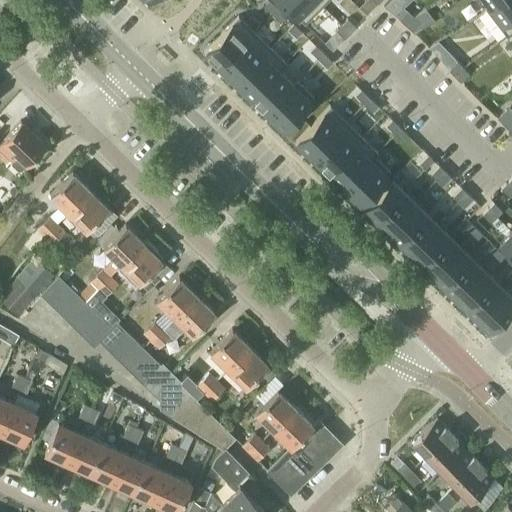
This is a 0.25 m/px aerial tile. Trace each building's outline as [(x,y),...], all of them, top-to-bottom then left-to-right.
[(271,0),(267,0),(264,4),(273,12),(278,7),(271,0)] [(318,0),(282,0),(305,22),(323,4),(318,0)] [(511,0),(495,0),(487,7),(507,34),(511,29),(511,0)] [(278,7),(273,12),(281,21),(287,15),(278,7)] [(409,14),(401,23),(407,28),(415,20),(409,14)] [(239,15),(204,50),(221,66),(255,30),(239,15)] [(348,17),(342,23),(351,31),(356,25),(348,17)] [(415,20),(407,28),(413,34),(421,25),(415,20)] [(294,22),(288,27),(297,36),(302,30),(294,22)] [(342,23),(337,29),(345,37),(351,31),(342,23)] [(255,30),(221,66),(236,81),(270,45),(255,30)] [(316,43),(310,49),(319,58),(325,52),(316,43)] [(270,45),(236,81),(251,96),(286,61),(270,45)] [(325,52),(319,58),(328,66),(333,60),(325,52)] [(36,67),(45,75),(56,64),(48,55),(36,67)] [(286,61),(251,96),(267,111),(298,79),(297,78),(294,82),(280,68),(287,61),(286,61)] [(458,61),(450,70),(455,76),(464,67),(458,61)] [(464,67),(455,76),(461,81),(469,72),(464,67)] [(298,79),(267,111),(283,127),(314,95),(298,79)] [(361,88),(356,94),(364,102),(370,96),(361,88)] [(370,96),(364,102),(373,110),(379,104),(370,96)] [(331,104),(296,139),(312,155),(347,120),(331,104)] [(511,113),(503,121),(508,127),(511,123),(511,113)] [(392,118),(387,124),(395,132),(401,126),(392,118)] [(0,142),(0,146),(11,157),(10,160),(16,165),(21,166),(25,162),(26,163),(45,143),(21,120),(0,142)] [(347,120),(312,155),(328,170),(362,135),(347,120)] [(401,126),(395,132),(404,141),(409,135),(401,126)] [(362,135),(328,170),(343,185),(378,150),(362,135)] [(378,150),(343,185),(360,201),(391,169),(375,154),(378,151),(378,150)] [(428,153),(420,162),(426,167),(434,159),(428,153)] [(440,164),(431,173),(437,178),(445,170),(440,164)] [(50,192),(68,210),(91,187),(73,169),(50,192)] [(445,170),(437,178),(443,184),(451,175),(445,170)] [(392,178),(364,206),(376,218),(404,189),(392,178)] [(511,185),(507,181),(502,187),(510,195),(511,193),(511,185)] [(462,186),(454,194),(459,200),(468,191),(462,186)] [(91,187),(68,210),(86,228),(109,205),(91,187)] [(404,189),(376,218),(388,229),(415,200),(404,189)] [(468,191),(459,200),(465,206),(473,197),(468,191)] [(415,200),(388,229),(399,240),(427,211),(415,200)] [(494,200),(489,206),(497,215),(503,209),(494,200)] [(489,206),(483,212),(491,220),(497,215),(489,206)] [(427,211),(399,240),(410,250),(438,222),(427,211)] [(38,227),(45,234),(57,222),(50,215),(38,227)] [(471,221),(463,230),(469,235),(477,227),(471,221)] [(57,222),(45,234),(53,241),(64,229),(57,222)] [(114,255),(103,266),(111,273),(121,262),(144,239),(127,222),(104,245),(114,255)] [(438,222),(410,250),(421,261),(449,233),(438,222)] [(477,227),(469,235),(474,241),(483,232),(477,227)] [(511,229),(500,241),(511,252),(511,229)] [(449,233),(421,261),(432,272),(460,244),(449,233)] [(144,239),(121,262),(140,280),(148,288),(171,265),(162,257),(144,239)] [(493,243),(485,251),(491,257),(499,248),(493,243)] [(460,244),(432,272),(443,283),(471,255),(460,244)] [(499,248),(491,257),(497,263),(505,254),(499,248)] [(34,255),(0,293),(0,298),(17,314),(53,273),(34,255)] [(471,255),(443,283),(455,294),(482,266),(471,255)] [(103,266),(92,278),(99,285),(111,273),(103,266)] [(482,266),(455,294),(466,305),(493,276),(482,266)] [(111,273),(99,285),(106,292),(118,280),(111,273)] [(58,274),(41,291),(50,300),(66,283),(58,274)] [(157,297),(175,315),(198,293),(179,274),(157,297)] [(493,276),(466,305),(477,316),(505,287),(493,276)] [(66,283),(50,300),(59,308),(75,291),(66,283)] [(511,294),(505,287),(477,316),(489,327),(511,303),(511,294)] [(75,291),(59,308),(67,317),(84,300),(75,291)] [(198,293),(175,315),(192,332),(215,309),(198,293)] [(84,300),(67,317),(76,326),(93,309),(84,300)] [(93,309),(76,326),(86,334),(102,318),(93,309)] [(102,318),(86,334),(94,343),(100,338),(111,326),(102,318)] [(145,332),(152,339),(164,327),(157,320),(145,332)] [(111,326),(100,338),(109,347),(125,330),(116,321),(111,326)] [(164,327),(152,339),(160,346),(171,334),(164,327)] [(210,349),(228,368),(251,345),(232,327),(210,349)] [(125,330),(109,347),(118,355),(135,339),(125,330)] [(135,339),(118,355),(127,364),(144,347),(135,339)] [(251,345),(228,368),(245,384),(268,361),(251,345)] [(144,347),(127,364),(136,373),(153,356),(144,347)] [(153,356),(136,373),(154,390),(172,372),(163,363),(161,365),(153,356)] [(10,387),(18,390),(24,376),(17,372),(10,387)] [(172,372),(154,390),(160,397),(162,397),(162,408),(171,414),(190,393),(179,382),(181,380),(172,372)] [(210,372),(190,393),(197,400),(205,391),(217,379),(210,372)] [(24,376),(18,390),(25,394),(32,379),(24,376)] [(217,379),(205,391),(213,398),(224,386),(217,379)] [(255,410),(273,429),(297,405),(279,386),(255,410)] [(0,393),(0,429),(14,399),(0,393)] [(190,393),(171,414),(225,448),(225,447),(235,437),(197,400),(190,393)] [(14,399),(0,429),(22,439),(36,410),(14,399)] [(77,417),(84,421),(91,406),(84,403),(77,417)] [(297,405),(273,429),(290,446),(269,467),(291,490),(340,442),(324,426),(318,431),(312,425),(315,423),(297,405)] [(91,406),(84,421),(92,424),(98,409),(91,406)] [(437,415),(408,444),(414,450),(419,445),(428,455),(453,431),(437,415)] [(44,449),(67,459),(80,430),(58,419),(44,449)] [(121,437),(128,441),(135,426),(128,423),(121,437)] [(135,426),(128,441),(135,444),(142,430),(135,426)] [(67,459),(88,469),(102,440),(80,430),(67,459)] [(453,431),(428,455),(442,470),(467,446),(453,431)] [(243,445),(250,452),(262,440),(255,433),(243,445)] [(88,469),(110,480),(124,450),(102,440),(88,469)] [(262,440),(250,452),(257,459),(269,447),(262,440)] [(171,443),(165,457),(172,461),(179,446),(171,443)] [(179,446),(172,461),(179,464),(186,449),(179,446)] [(467,446),(442,470),(456,485),(481,461),(467,446)] [(217,456),(213,464),(236,487),(221,501),(231,511),(265,511),(266,511),(237,482),(249,470),(225,447),(225,448),(217,456)] [(110,480),(132,490),(146,460),(124,450),(110,480)] [(132,490),(154,500),(168,470),(146,460),(132,490)] [(397,467),(405,476),(412,469),(404,460),(397,467)] [(481,461),(456,485),(470,499),(472,497),(485,510),(504,486),(481,461)] [(412,469),(405,476),(414,484),(421,478),(412,469)] [(168,470),(154,500),(177,510),(190,480),(168,470)] [(207,479),(204,486),(212,490),(215,483),(207,479)] [(201,485),(187,511),(202,511),(206,505),(212,511),(210,511),(231,511),(221,501),(209,489),(201,485)] [(422,500),(431,508),(437,501),(429,493),(422,500)] [(389,511),(416,511),(403,499),(389,511)] [(437,501),(431,508),(434,511),(443,511),(446,510),(437,501)]
